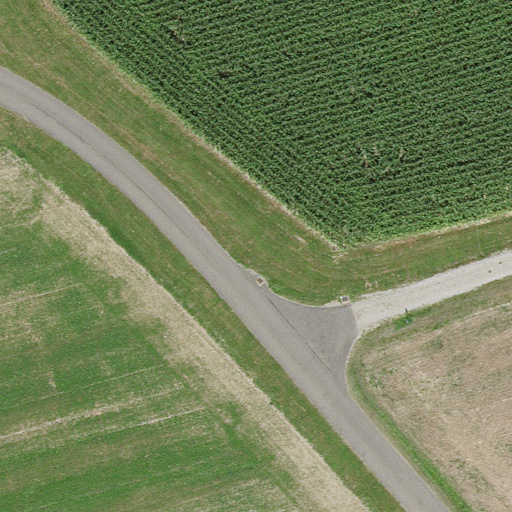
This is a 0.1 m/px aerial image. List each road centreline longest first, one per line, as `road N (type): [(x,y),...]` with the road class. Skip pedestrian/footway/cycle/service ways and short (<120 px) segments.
road 1 (unclassified): [(0,96),(129,171),(430,511)]
road 2 (track): [(283,353),(511,268)]
